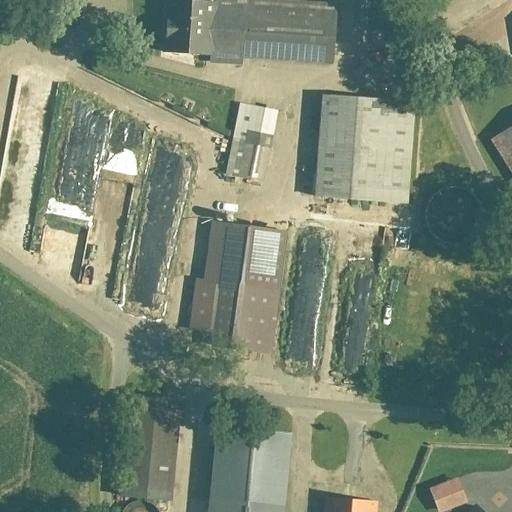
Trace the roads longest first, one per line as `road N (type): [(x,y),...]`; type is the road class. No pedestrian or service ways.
road 1 (unclassified): [(0,256),(291,407),(511,423)]
road 2 (unclassified): [(511,254),(492,236),(424,0)]
